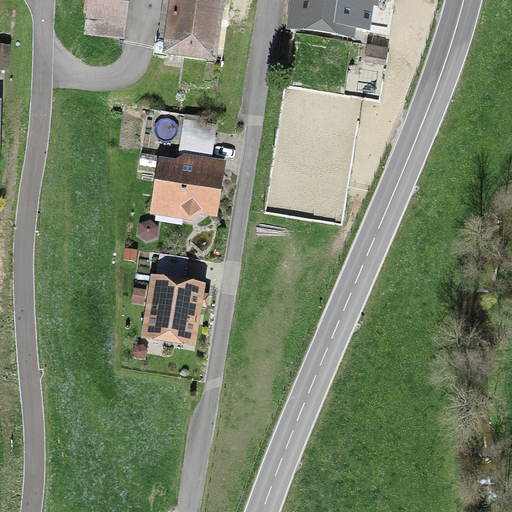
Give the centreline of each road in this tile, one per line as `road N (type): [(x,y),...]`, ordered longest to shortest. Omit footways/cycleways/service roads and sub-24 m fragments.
road 1 (secondary): [(463,0),(441,73),(262,511)]
road 2 (track): [(45,0),(24,248),(31,511)]
